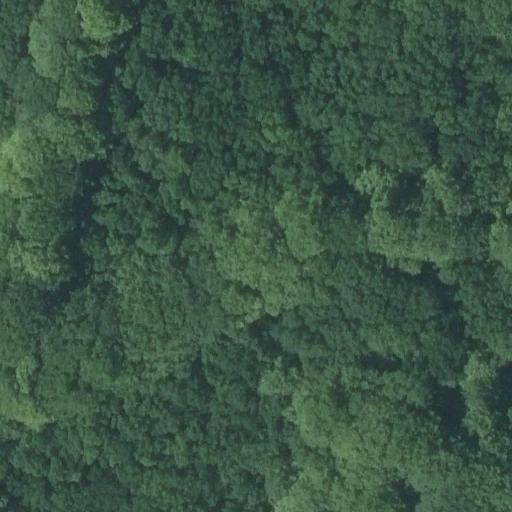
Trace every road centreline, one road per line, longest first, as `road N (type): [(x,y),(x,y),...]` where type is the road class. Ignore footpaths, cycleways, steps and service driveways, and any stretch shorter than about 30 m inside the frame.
road 1 (track): [(22,358),(121,299),(286,221),(344,205),(400,202),(511,217)]
road 2 (track): [(88,0),(8,365)]
